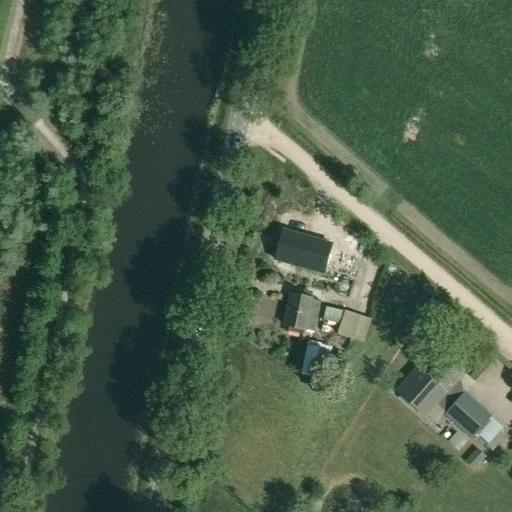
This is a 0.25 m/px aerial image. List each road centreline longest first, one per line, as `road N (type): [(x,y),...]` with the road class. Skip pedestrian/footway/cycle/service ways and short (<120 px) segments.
road 1 (tertiary): [(152,511),(261,0)]
road 2 (track): [(511,343),(241,107)]
